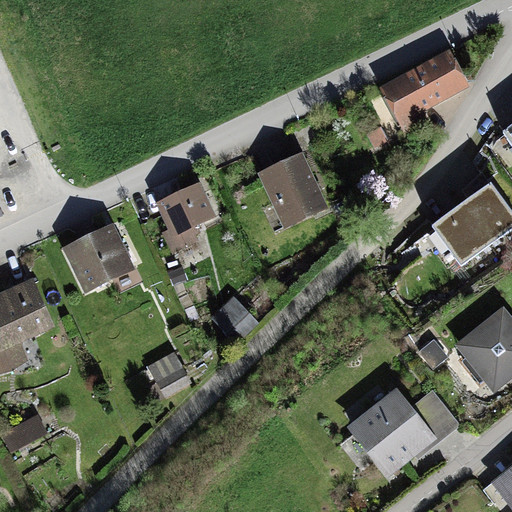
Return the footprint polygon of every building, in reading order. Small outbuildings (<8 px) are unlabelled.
[(441,56),(370,97),(392,134),(462,93),(441,56)] [(303,154),(254,176),(278,229),(327,207),(303,154)] [(201,183),(153,207),(168,238),(216,215),(201,183)] [(129,272),(109,227),(61,249),(81,293),(129,272)] [(29,288),(0,301),(0,353),(49,331),(29,288)] [(240,303),(217,325),(234,343),(257,321),(240,303)] [(511,325),(498,309),(451,348),(489,395),(511,376),(511,325)] [(189,381),(172,353),(145,368),(162,397),(189,381)] [(431,443),(388,392),(340,433),(383,483),(431,443)] [(45,433),(37,417),(3,434),(12,450),(45,433)] [(511,511),(511,467),(487,489),(506,511),(511,511)]
